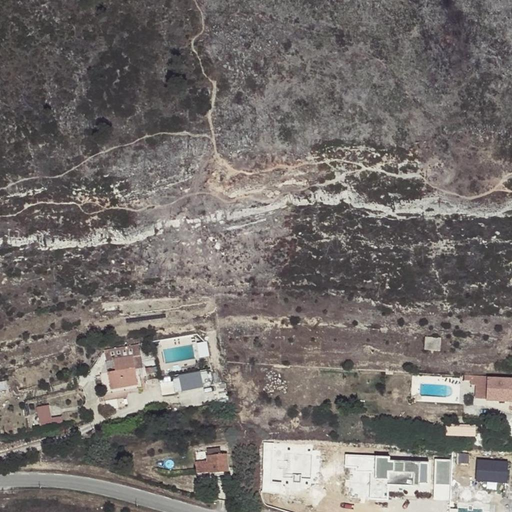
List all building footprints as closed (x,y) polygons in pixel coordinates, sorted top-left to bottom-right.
[(442,337),(426,336),(425,349),(441,350),(442,337)] [(139,344),(104,350),(106,362),(113,361),(115,371),(100,374),(104,395),(119,393),(138,390),(135,370),(133,357),(140,356),(139,344)] [(133,357),(135,370),(143,368),(140,356),(133,357)] [(206,370),(181,373),(183,390),(208,386),(206,370)] [(465,376),(464,380),(470,381),(470,384),(476,384),(475,399),(486,399),(487,377),(477,377),(465,376)] [(511,401),(511,378),(487,377),(486,399),(486,400),(511,401)] [(50,403),(37,406),(42,425),(64,420),(63,415),(54,417),(50,403)] [(462,427),(445,426),(444,435),(474,437),(475,428),(462,427)] [(208,455),(206,455),(208,473),(227,471),(226,454),(220,454),(220,449),(207,450),(208,455)] [(374,486),(416,488),(417,463),(377,462),(377,458),(362,458),(361,476),(374,476),(374,486)] [(452,499),(452,458),(436,458),(436,499),(452,499)] [(478,458),(478,481),(509,482),(510,459),(478,458)]
